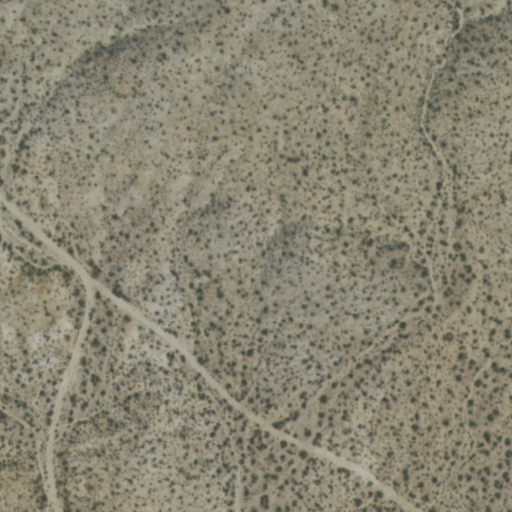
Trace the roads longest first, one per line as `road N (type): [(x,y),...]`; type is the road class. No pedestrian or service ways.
road 1 (track): [(26,511),(88,302),(83,276),(0,185)]
road 2 (track): [(376,511),(229,412),(114,302),(88,302)]
